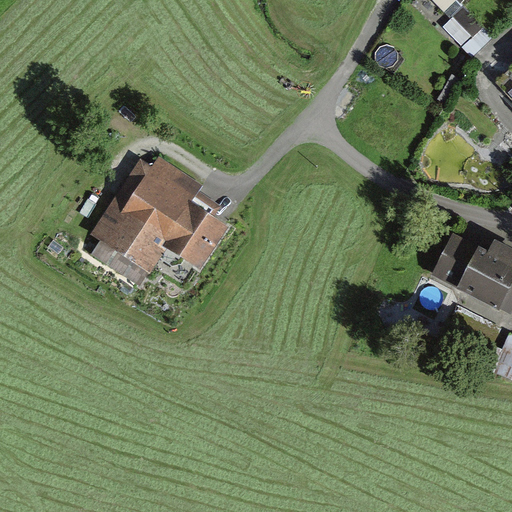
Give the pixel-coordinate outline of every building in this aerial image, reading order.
[(431,0),(451,20),(471,0),(431,0)] [(466,9),(444,30),(472,58),(493,37),(466,9)] [(394,116),(415,125),(423,109),(401,99),(394,116)] [(200,187),(146,152),(90,239),(152,278),(167,254),(200,275),(228,232),(188,206),(200,187)] [(489,255),(453,238),(434,278),(511,315),(511,253),(494,245),(489,255)] [(456,312),(444,337),(488,357),(499,332),(456,312)] [(511,338),(510,337),(494,374),(511,381),(511,338)]
